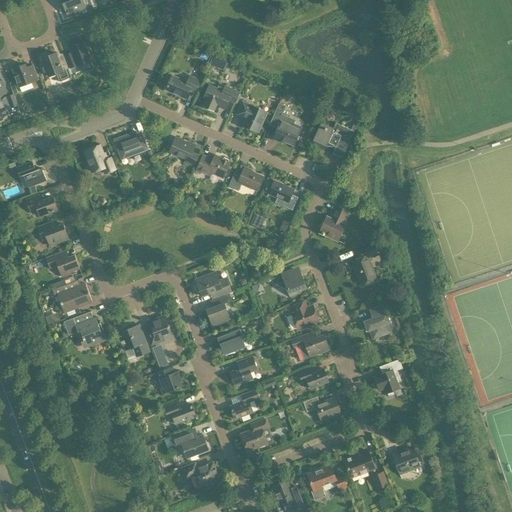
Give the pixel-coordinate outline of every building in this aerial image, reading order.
[(66,14),(73,11),(74,13),(81,11),(79,7),(85,5),(83,0),(69,0),(62,3),(66,14)] [(69,47),(72,55),(74,59),(67,61),(70,68),(76,66),(84,63),(83,61),(90,59),(84,42),(69,47)] [(42,58),(45,66),(43,67),(45,72),(47,72),(49,76),(56,74),(59,82),(71,77),(63,57),(57,59),(55,53),(42,58)] [(224,71),(228,63),(212,56),(212,57),(209,63),(209,64),(224,71)] [(26,67),(25,64),(12,69),(19,87),(38,80),(32,65),(26,67)] [(172,75),(165,90),(185,99),(189,90),(196,93),(201,81),(191,76),(186,81),(186,82),(172,75)] [(225,108),(229,100),(235,103),(235,102),(237,103),(241,94),(239,93),(240,92),(224,85),(222,90),(208,84),(202,97),(205,99),(202,106),(213,111),(217,104),(225,108)] [(11,108),(17,105),(17,104),(14,95),(13,95),(13,94),(7,97),(11,108)] [(243,116),(246,118),(243,125),(257,131),(260,124),(261,124),(267,113),(242,102),(236,114),(243,117),(243,116)] [(279,103),(269,125),(277,129),(274,136),(293,145),(295,141),(300,130),(286,124),(289,117),(281,114),(285,106),(279,103)] [(316,132),(310,144),(326,151),(329,144),(336,147),(332,154),(341,158),(348,145),(354,131),(350,129),(335,123),(333,128),(320,123),(318,128),(316,127),(314,130),(316,132)] [(138,140),(134,132),(114,140),(121,159),(148,149),(144,138),(138,140)] [(198,155),(192,152),(195,145),(187,141),(186,142),(175,137),(175,139),(173,139),(172,143),(172,144),(169,151),(186,158),(184,162),(193,166),(198,155)] [(110,158),(105,160),(99,145),(84,151),(92,172),(103,168),(105,173),(115,169),(110,158)] [(200,174),(201,172),(210,176),(212,172),(223,177),(230,162),(228,161),(228,159),(224,157),(222,158),(214,155),(212,160),(202,155),(195,171),(200,174)] [(19,177),(23,175),(31,194),(37,192),(34,185),(46,180),(41,168),(35,170),(32,162),(16,168),(19,177)] [(238,191),(241,184),(256,190),(262,176),(250,171),(251,170),(244,167),(241,175),(235,172),(228,186),(238,191)] [(298,197),(291,194),(293,189),(274,181),(268,194),(284,201),(282,205),(292,210),(298,197)] [(30,211),(37,209),(40,216),(57,209),(52,196),(42,200),(40,194),(26,200),(30,211)] [(103,206),(106,205),(107,202),(106,199),(103,198),(100,199),(99,202),(100,205),(103,206)] [(334,214),(332,219),(326,216),(319,233),(337,241),(345,225),(343,224),(348,212),(335,206),(332,213),(334,214)] [(263,221),(253,216),(250,224),(262,230),(265,225),(262,224),(263,221)] [(284,232),(287,227),(290,219),(285,216),(281,224),(279,229),(284,232)] [(365,226),(369,225),(367,219),(361,216),(359,220),(365,226)] [(63,224),(58,226),(56,219),(37,227),(42,241),(47,239),(50,246),(68,239),(63,224)] [(355,252),(357,258),(351,261),(356,273),(358,273),(360,280),(375,274),(368,255),(379,251),(375,240),(369,242),(370,246),(355,252)] [(49,268),(57,265),(61,277),(70,274),(70,272),(80,269),(74,254),(66,258),(63,251),(45,257),(49,268)] [(296,276),(293,269),(280,274),(275,284),(287,290),(291,298),(300,295),(298,291),(306,288),(301,274),(296,276)] [(226,278),(219,281),(215,272),(209,274),(209,276),(197,281),(199,286),(198,287),(201,296),(217,290),(220,296),(232,292),(226,278)] [(54,296),(57,294),(64,313),(92,302),(85,283),(81,285),(78,279),(52,289),(54,296)] [(292,306),(294,313),(291,314),(297,329),(318,321),(314,309),(308,311),(304,301),(292,306)] [(230,320),(224,303),(206,310),(212,326),(230,320)] [(368,319),(369,322),(364,324),(367,331),(369,331),(372,339),(391,332),(388,323),(390,323),(386,313),(384,313),(381,305),(369,309),(372,318),(368,319)] [(90,312),(73,318),(64,322),(69,335),(75,333),(73,327),(78,325),(80,331),(78,332),(81,341),(84,340),(86,347),(106,339),(100,323),(95,325),(90,312)] [(263,316),(265,322),(271,319),(269,313),(263,316)] [(164,340),(162,334),(170,331),(164,315),(149,321),(151,326),(145,328),(151,345),(164,340)] [(144,337),(138,340),(133,327),(118,333),(125,350),(133,347),(136,356),(149,351),(144,337)] [(222,345),(220,346),(224,355),(225,355),(235,353),(235,351),(245,347),(241,335),(242,335),(239,329),(217,338),(219,344),(222,343),(222,345)] [(316,337),(314,338),(312,332),(291,340),(293,348),(299,346),(304,359),(318,354),(319,354),(321,354),(322,352),(329,349),(324,337),(317,339),(316,337)] [(159,368),(168,365),(164,356),(156,360),(159,368)] [(236,362),(239,368),(230,372),(235,386),(253,379),(250,372),(253,371),(252,368),(257,366),(252,356),(236,362)] [(382,366),(384,372),(379,374),(379,375),(376,376),(375,379),(378,388),(382,389),(384,389),(386,393),(387,396),(389,397),(394,395),(394,394),(393,390),(399,388),(397,382),(401,381),(397,370),(402,368),(399,359),(382,366)] [(155,373),(157,379),(162,393),(183,385),(178,371),(174,372),(172,366),(155,373)] [(302,382),(307,380),(310,388),(328,381),(324,368),(311,373),(309,367),(298,372),(302,382)] [(278,387),(284,384),(281,378),(275,380),(278,387)] [(264,388),(276,384),(274,379),(262,383),(264,388)] [(256,390),(241,395),(243,401),(230,406),(235,419),(253,412),(249,402),(259,398),(256,390)] [(307,412),(316,408),(321,421),(334,416),(334,413),(340,411),(334,397),(319,403),(317,397),(303,402),(304,405),(300,406),(303,412),(306,410),(307,412)] [(168,418),(173,416),(175,424),(195,416),(190,403),(177,408),(175,402),(164,407),(168,418)] [(250,424),(252,429),(240,434),(247,451),(267,443),(262,430),(268,428),(264,419),(250,424)] [(176,446),(182,443),(187,457),(208,449),(202,435),(194,438),(193,435),(191,436),(189,431),(172,437),(176,446)] [(398,452),(401,461),(395,464),(399,474),(413,469),(413,468),(420,465),(413,448),(405,451),(404,449),(398,452)] [(377,475),(374,469),(367,450),(356,454),(357,456),(354,457),(353,456),(344,459),(351,478),(370,471),(376,488),(388,484),(383,472),(377,475)] [(155,464),(158,473),(164,471),(160,462),(155,464)] [(185,479),(194,476),(198,487),(206,484),(208,484),(210,484),(211,482),(219,479),(216,472),(215,469),(213,462),(197,468),(195,462),(181,468),(185,479)] [(342,475),(335,477),(330,464),(321,468),(321,469),(307,474),(313,490),(311,491),(314,500),(325,496),(322,489),(321,486),(335,480),(339,491),(347,488),(342,475)] [(297,491),(291,493),(286,481),(271,486),(279,507),(291,503),(293,509),(303,505),(297,491)]
